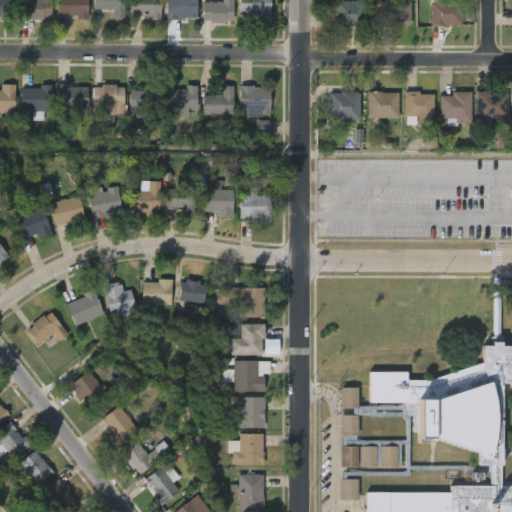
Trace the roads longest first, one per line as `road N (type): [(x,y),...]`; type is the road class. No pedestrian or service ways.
road 1 (residential): [(0,308),(67,269),(134,250),(299,261),(511,261)]
road 2 (residential): [(0,51),(511,60)]
road 3 (residential): [(296,511),(298,0)]
road 4 (residential): [(0,348),(125,511)]
